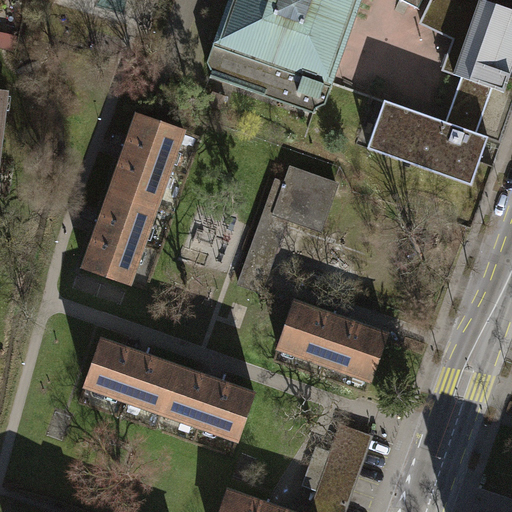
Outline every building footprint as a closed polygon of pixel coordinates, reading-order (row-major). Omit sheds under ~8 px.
[(359,0),(228,0),(207,58),(215,74),(314,108),(316,104),(326,100),(349,30),(359,0)] [(421,0),(400,0),(418,8),(421,0)] [(430,0),(419,23),(453,38),(448,51),(441,71),(461,77),(492,87),(503,91),(511,66),(511,10),(482,0),(430,0)] [(492,87),(461,77),(446,121),(385,100),(369,148),(472,183),(488,136),(477,132),(492,87)] [(119,157),(108,191),(151,206),(179,129),(135,114),(128,133),(123,146),(121,152),(119,157)] [(268,272),(288,218),(321,230),(337,184),(335,183),(291,168),(286,183),(276,179),(239,284),(261,292),(268,272)] [(124,283),(151,206),(108,191),(100,211),(96,222),(95,227),(94,229),(92,234),(80,267),(124,283)] [(388,335),(295,302),(278,347),(372,381),(388,335)] [(124,349),(100,340),(85,383),(123,397),(165,412),(202,425),(239,438),(254,394),(214,380),(140,354),(124,349)] [(342,511),(370,436),(340,425),(309,511),(342,511)] [(291,511),(272,505),(227,488),(218,511),(291,511)]
